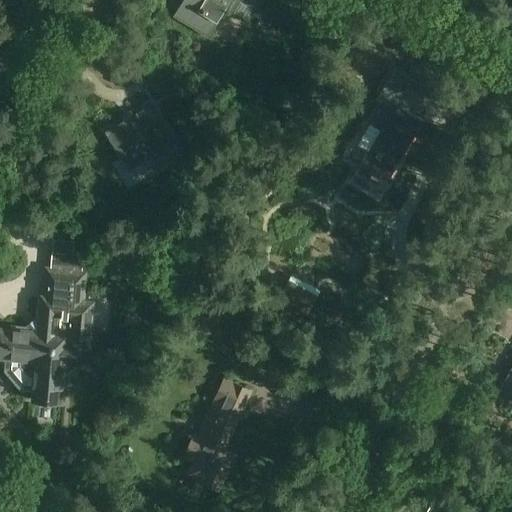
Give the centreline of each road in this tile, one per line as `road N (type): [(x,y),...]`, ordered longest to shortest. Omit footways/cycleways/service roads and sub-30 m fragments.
road 1 (unclassified): [(321,511),(511,173)]
road 2 (track): [(0,158),(94,0)]
